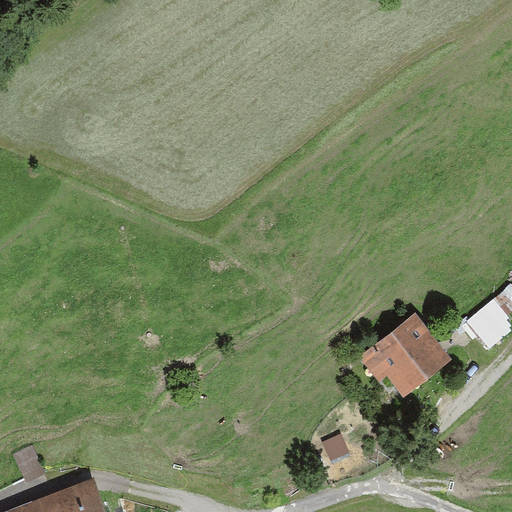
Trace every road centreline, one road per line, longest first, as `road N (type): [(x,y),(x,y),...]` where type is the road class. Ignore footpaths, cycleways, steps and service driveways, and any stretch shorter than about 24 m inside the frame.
road 1 (track): [(0,499),(60,476),(86,476),(209,511)]
road 2 (track): [(511,351),(385,483)]
